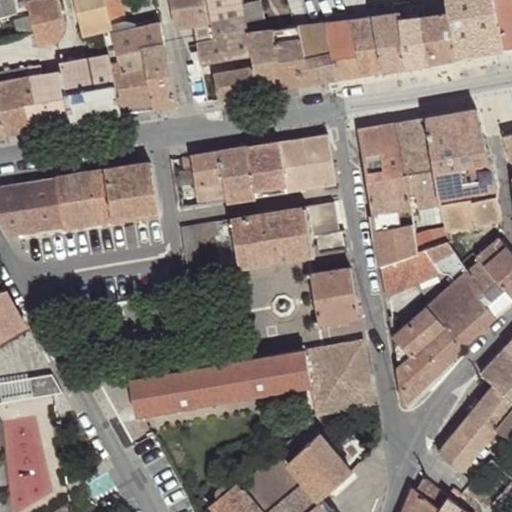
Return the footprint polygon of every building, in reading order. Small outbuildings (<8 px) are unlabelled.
[(0,0),(0,14),(16,11),(13,0),(0,0)] [(59,0),(53,0),(28,5),(34,32),(67,26),(59,0)] [(74,0),(83,35),(104,29),(113,26),(112,23),(105,0),(74,0)] [(105,0),(112,23),(126,20),(121,0),(105,0)] [(202,65),(253,56),(249,32),(243,0),(171,0),(176,27),(194,25),(202,65)] [(504,50),(493,0),(446,0),(447,4),(448,9),(449,13),(455,58),(504,50)] [(509,49),(511,48),(511,0),(493,0),(504,50),(509,49)] [(424,63),(432,62),(424,16),(423,11),(428,11),(427,5),(415,5),(400,6),(400,11),(407,66),(424,63)] [(383,71),(407,66),(400,11),(373,16),(383,71)] [(432,62),(455,58),(449,13),(424,16),(432,62)] [(361,74),(383,71),(373,16),(350,19),(361,74)] [(337,79),(361,74),(350,19),(341,20),(348,51),(331,55),(337,79)] [(341,20),(324,23),(331,55),(348,51),(341,20)] [(142,48),(165,44),(160,22),(113,33),(117,50),(118,53),(142,48)] [(298,63),(301,85),(337,79),(331,55),(324,23),(298,26),(306,61),(298,63)] [(67,26),(34,32),(37,44),(58,43),(67,26)] [(274,67),(278,89),(301,85),(298,63),(306,61),(298,26),(294,26),(275,29),(281,66),(274,67)] [(219,99),(278,89),(274,67),(281,66),(275,29),(249,32),(253,56),(255,66),(214,73),(219,99)] [(142,48),(154,110),(178,106),(165,44),(142,48)] [(116,84),(122,115),(154,110),(142,48),(118,53),(117,50),(109,50),(110,54),(116,84)] [(110,54),(86,58),(91,88),(116,84),(110,54)] [(63,124),(122,115),(116,84),(91,88),(86,58),(61,63),(62,72),(53,72),(63,124)] [(62,124),(63,124),(53,72),(44,73),(41,64),(28,66),(37,106),(23,110),(28,130),(62,124)] [(0,113),(5,134),(28,130),(23,110),(37,106),(28,66),(0,71),(0,113)] [(477,108),(426,117),(434,168),(439,199),(498,188),(477,108)] [(426,117),(397,122),(405,173),(414,171),(434,168),(426,117)] [(380,264),(380,266),(418,252),(414,223),(402,225),(399,211),(412,208),(406,174),(405,173),(397,122),(357,129),(380,264)] [(329,134),(281,142),(288,191),(336,183),(329,134)] [(288,191),(281,142),(250,146),(258,196),(288,191)] [(258,196),(250,146),(219,151),(227,201),(258,196)] [(227,201),(219,151),(183,156),(186,169),(194,168),(200,205),(227,201)] [(151,162),(105,169),(112,220),(159,212),(151,162)] [(439,199),(434,168),(414,171),(419,207),(440,203),(439,199)] [(112,220),(105,169),(55,177),(63,227),(112,220)] [(63,227),(55,177),(0,185),(0,216),(10,236),(63,227)] [(502,220),(497,197),(478,201),(483,225),(502,222),(502,220)] [(477,198),(440,203),(447,232),(483,225),(478,201),(477,198)] [(338,231),(333,201),(232,217),(240,267),(315,256),(312,237),(338,231)] [(414,223),(412,208),(399,211),(402,225),(414,223)] [(188,275),(203,273),(197,239),(220,235),(217,220),(181,226),(188,275)] [(511,252),(499,238),(477,255),(480,259),(511,294),(511,252)] [(449,241),(427,249),(436,262),(444,272),(446,274),(448,274),(450,273),(463,263),(461,259),(449,241)] [(418,252),(380,266),(386,295),(444,272),(436,262),(427,249),(418,252)] [(463,349),(511,303),(511,294),(480,259),(467,269),(469,273),(484,292),(448,330),(463,349)] [(469,273),(467,269),(463,263),(450,273),(457,283),(469,273)] [(350,266),(311,273),(318,325),(358,318),(350,266)] [(484,292),(469,273),(457,283),(430,306),(448,330),(484,292)] [(0,291),(0,346),(29,331),(7,289),(0,291)] [(434,376),(463,349),(448,330),(430,306),(394,336),(411,356),(414,354),(434,376)] [(411,356),(394,336),(399,367),(411,356)] [(306,350),(311,386),(316,415),(372,405),(363,352),(351,342),(306,350)] [(511,353),(506,348),(482,374),(496,386),(511,399),(511,353)] [(131,379),(136,416),(143,415),(311,386),(306,350),(131,379)] [(405,404),(434,376),(414,354),(411,356),(399,367),(405,404)] [(51,376),(31,379),(34,396),(54,393),(61,392),(51,376)] [(31,379),(0,384),(0,391),(2,402),(34,396),(31,379)] [(482,450),(494,436),(511,413),(511,399),(496,386),(438,454),(461,474),(482,450)] [(511,413),(494,436),(504,444),(508,439),(511,442),(511,413)] [(353,472),(311,423),(283,449),(324,497),(353,472)] [(240,480),(233,485),(230,489),(226,486),(224,486),(220,487),(218,490),(217,493),(219,498),(211,506),(216,511),(335,511),(324,497),(283,449),(245,483),(240,480)] [(494,459),(511,473),(511,452),(511,451),(494,459)] [(511,483),(511,476),(492,459),(471,483),(494,504),(511,483)] [(438,511),(450,496),(426,476),(417,490),(414,488),(403,511),(438,511)] [(469,511),(450,496),(438,511),(469,511)]
